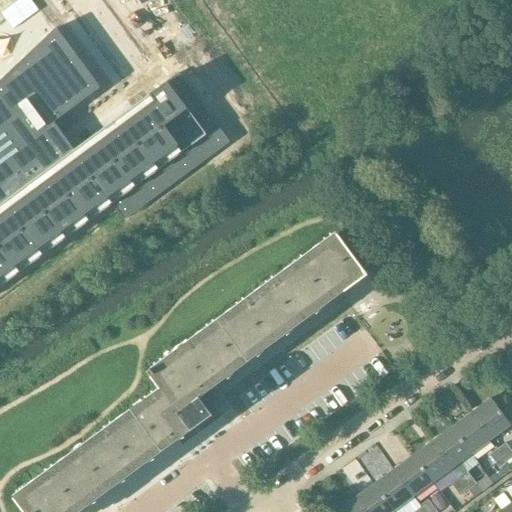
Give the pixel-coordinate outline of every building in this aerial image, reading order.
[(30,0),(19,0),(1,14),(13,30),(38,11),(30,0)] [(263,0),(259,3),(279,31),(304,39),(338,13),(341,0),(263,0)] [(0,276),(107,198),(119,214),(224,137),(174,69),(69,146),(48,117),(94,82),(51,25),(0,71),(0,276)] [(362,269),(337,234),(153,370),(151,367),(147,371),(161,390),(16,497),(27,511),(67,511),(186,424),(190,430),(218,409),(201,387),(362,269)] [(491,399),(471,414),(490,440),(510,425),(491,399)] [(471,414),(452,428),(471,454),(490,440),(471,414)] [(452,428),(432,442),(451,468),(458,478),(459,477),(467,471),(478,464),(471,454),(452,428)] [(432,442),(413,456),(432,482),(451,468),(432,442)] [(498,449),(507,461),(511,457),(511,451),(506,443),(498,449)] [(499,467),(507,461),(498,449),(490,455),(499,467)] [(413,456),(394,471),(413,496),(432,482),(413,456)] [(507,461),(499,467),(505,475),(511,469),(511,468),(507,461)] [(394,471),(374,485),(393,511),(413,496),(394,471)] [(467,471),(459,477),(469,490),(474,497),(482,492),(477,484),(467,471)] [(493,483),(487,475),(477,484),(482,492),(493,483)] [(458,478),(451,483),(461,496),(469,490),(459,477),(458,478)] [(374,485),(355,499),(364,511),(391,511),(393,511),(374,485)] [(364,511),(355,499),(337,511),(364,511)] [(420,506),(424,511),(436,511),(428,500),(420,506)] [(511,511),(511,504),(511,503),(498,511),(511,511)]
